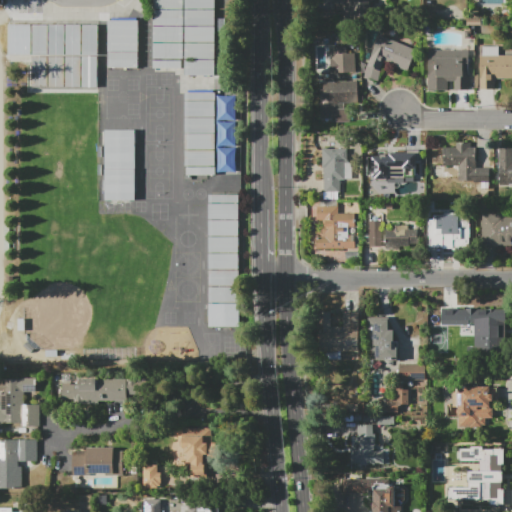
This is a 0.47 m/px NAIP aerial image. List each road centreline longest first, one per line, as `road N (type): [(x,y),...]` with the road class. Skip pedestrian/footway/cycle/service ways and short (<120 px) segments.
road 1 (primary): [(287,280),(288,2)]
road 2 (primary): [(303,511),(287,280)]
road 3 (primary): [(266,280),(281,511)]
road 4 (residential): [(287,280),(511,278)]
road 5 (residential): [(273,416),(144,417),(62,437)]
road 6 (primary): [(262,0),(263,198)]
